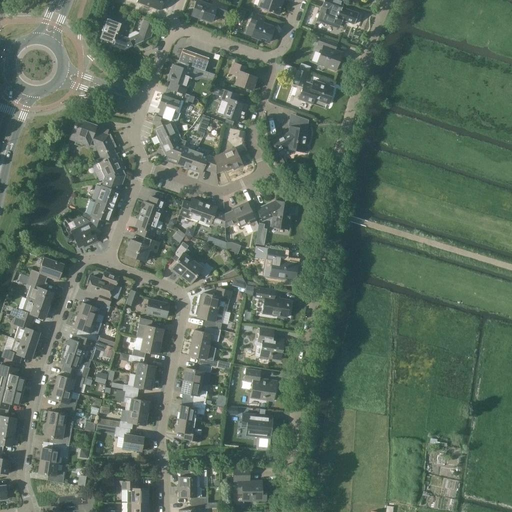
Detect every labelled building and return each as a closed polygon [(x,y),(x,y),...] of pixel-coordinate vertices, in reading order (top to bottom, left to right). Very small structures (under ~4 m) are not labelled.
[(164,0),(137,0),(137,3),(160,11),(164,0)] [(192,15),(212,22),(215,12),(225,15),(229,4),(217,0),(214,0),(212,6),(197,1),(192,15)] [(260,0),(258,7),(278,14),(283,0),(260,0)] [(356,23),(359,16),(357,15),(358,13),(341,7),(343,2),(338,0),(324,0),(322,7),(327,9),(323,20),(340,26),(338,25),(340,20),(353,25),(354,23),(356,23)] [(249,24),(245,34),(269,43),(274,27),(263,23),(265,17),(253,13),(250,24),(249,24)] [(128,38),(117,34),(121,24),(107,19),(104,26),(103,26),(101,31),(102,32),(99,39),(112,43),(111,46),(124,50),(151,37),(156,24),(143,20),(139,33),(135,31),(129,34),(128,38)] [(323,46),(317,64),(336,71),(342,52),(332,49),(334,43),(320,38),(318,45),(323,46)] [(198,48),(181,42),(177,53),(187,57),(185,64),(215,75),(219,62),(196,54),(198,48)] [(176,91),(174,98),(181,100),(187,102),(190,95),(185,94),(191,77),(189,77),(192,67),(181,63),(179,67),(173,65),(168,80),(171,82),(169,89),(176,91)] [(230,74),(238,76),(235,85),(252,91),(256,77),(244,73),(246,67),(234,63),(230,74)] [(292,82),(291,83),(303,87),(298,100),(312,104),(314,100),(329,105),(333,94),(331,93),(333,88),(314,81),(312,85),(305,82),(308,73),(296,69),(292,82)] [(224,90),(220,99),(228,102),(223,116),(241,122),(242,118),(243,119),(244,117),(243,116),(247,105),(236,101),(239,95),(224,90)] [(162,104),(158,116),(170,121),(172,120),(173,119),(178,121),(180,113),(176,112),(181,100),(174,98),(163,94),(159,104),(162,104)] [(165,155),(166,156),(176,144),(181,139),(172,120),(170,121),(158,116),(155,115),(152,123),(154,124),(156,128),(153,129),(165,155)] [(206,128),(209,120),(202,117),(199,125),(206,128)] [(288,133),(271,142),(277,152),(277,153),(281,151),(286,148),(286,149),(304,152),(308,130),(307,129),(308,120),(301,118),(299,128),(289,126),(288,133)] [(77,119),(70,139),(76,141),(75,144),(83,147),(84,144),(89,146),(94,130),(96,126),(77,119)] [(96,126),(94,130),(89,146),(96,148),(102,161),(115,155),(113,149),(115,148),(109,135),(110,131),(96,126)] [(177,165),(189,169),(196,151),(176,144),(166,156),(179,160),(177,165)] [(216,157),(216,174),(227,169),(228,171),(233,168),(234,170),(243,166),(235,148),(216,157)] [(203,169),(216,174),(216,157),(214,157),(196,151),(189,169),(202,173),(203,169)] [(106,177),(105,180),(120,185),(123,175),(120,169),(124,168),(120,159),(118,160),(115,155),(102,161),(97,163),(97,164),(97,165),(98,167),(99,168),(100,169),(102,170),(103,170),(106,177)] [(101,186),(96,201),(112,207),(114,201),(116,202),(120,192),(118,192),(120,185),(105,180),(103,186),(101,186)] [(144,202),(139,214),(157,220),(162,209),(165,202),(151,197),(148,203),(144,202)] [(186,216),(198,221),(204,203),(192,198),(190,203),(184,200),(179,215),(186,217),(186,216)] [(92,216),(91,221),(101,232),(105,221),(109,222),(112,213),(110,212),(112,207),(96,201),(90,216),(92,216)] [(256,209),(261,220),(269,217),(272,218),(271,226),(288,228),(292,204),(275,201),(256,209)] [(211,222),(225,227),(224,214),(215,211),(216,207),(204,203),(198,221),(210,225),(211,222)] [(224,214),(225,227),(238,221),(241,227),(249,223),(253,233),(257,231),(258,226),(248,203),(242,206),(241,204),(232,208),(233,210),(224,214)] [(137,234),(142,236),(152,239),(154,232),(153,232),(157,220),(139,214),(135,226),(139,228),(137,234)] [(101,232),(91,221),(71,231),(79,247),(84,245),(84,246),(97,241),(95,235),(101,232)] [(264,229),(264,224),(259,223),(255,244),(263,246),(266,229),(264,229)] [(160,242),(152,239),(142,236),(140,243),(130,239),(125,255),(145,261),(149,249),(156,252),(160,242)] [(171,268),(181,275),(193,260),(187,256),(191,251),(186,248),(188,246),(183,242),(174,253),(179,257),(171,268)] [(267,252),(264,276),(293,280),(293,277),(295,277),(296,266),(295,266),(295,263),(282,261),(283,254),(267,252)] [(32,270),(29,277),(45,282),(47,275),(58,279),(64,264),(44,257),(39,272),(32,270)] [(198,264),(193,260),(181,275),(191,283),(199,273),(205,278),(213,268),(206,263),(204,265),(202,263),(201,263),(198,264)] [(99,295),(97,302),(108,306),(111,297),(110,297),(114,285),(116,285),(119,277),(104,272),(101,280),(91,276),(86,291),(99,295)] [(34,286),(29,299),(49,306),(54,293),(45,290),(47,283),(45,282),(29,277),(27,284),(34,286)] [(246,289),(246,286),(246,285),(246,284),(242,278),(235,280),(233,279),(232,286),(246,289)] [(200,305),(224,310),(227,311),(232,290),(217,287),(215,295),(203,293),(202,295),(200,294),(198,303),(200,304),(200,305)] [(265,299),(263,314),(286,317),(289,300),(274,297),(275,290),(257,287),(255,298),(265,299)] [(131,290),(127,303),(134,306),(139,293),(131,290)] [(18,309),(16,316),(34,323),(36,316),(45,319),(49,306),(29,299),(25,311),(18,309)] [(149,299),(145,312),(166,317),(169,304),(149,299)] [(82,303),(78,315),(94,321),(97,314),(104,316),(106,311),(108,312),(110,306),(108,306),(97,302),(96,301),(94,307),(82,303)] [(224,310),(200,305),(200,306),(197,305),(196,314),(198,314),(197,317),(209,320),(208,326),(220,329),(224,310)] [(90,333),(94,321),(78,315),(73,327),(85,331),(83,337),(98,342),(100,336),(90,333)] [(20,326),(16,339),(35,346),(40,332),(31,329),(33,323),(34,323),(16,316),(13,324),(20,326)] [(145,326),(143,338),(161,341),(163,329),(151,326),(152,321),(140,318),(139,324),(145,326)] [(194,330),(191,342),(209,346),(210,340),(218,341),(221,329),(220,329),(208,326),(209,327),(207,332),(194,330)] [(274,329),(260,327),(258,340),(257,340),(256,340),(256,341),(255,341),(255,342),(254,342),(254,343),(254,344),(254,345),(255,345),(255,346),(256,346),(255,357),(259,357),(260,355),(269,356),(269,358),(279,360),(279,357),(280,357),(282,349),(281,349),(281,343),(272,342),(274,329)] [(69,338),(65,351),(82,356),(82,357),(91,360),(91,361),(91,360),(96,346),(105,349),(104,354),(112,357),(115,348),(98,342),(83,337),(81,343),(69,338)] [(132,356),(144,358),(145,352),(158,355),(161,341),(143,338),(140,350),(133,349),(132,356)] [(35,346),(16,339),(11,352),(4,349),(2,356),(19,362),(21,356),(31,359),(35,346)] [(201,358),(200,363),(212,366),(217,367),(218,361),(213,360),(215,348),(209,346),(191,342),(188,355),(201,358)] [(82,357),(82,356),(65,351),(63,350),(60,358),(62,358),(61,363),(63,364),(61,370),(81,376),(84,367),(88,368),(91,360),(82,357)] [(130,373),(136,374),(154,377),(156,366),(143,364),(144,358),(132,356),(129,355),(128,361),(132,362),(130,373)] [(186,367),(184,380),(201,383),(204,371),(211,372),(212,366),(200,363),(198,370),(186,367)] [(0,374),(4,376),(2,386),(22,391),(26,378),(16,375),(18,369),(0,364),(0,374)] [(252,382),(250,398),(274,401),(276,381),(260,378),(261,371),(246,369),(244,381),(252,382)] [(105,384),(107,375),(98,373),(96,382),(105,384)] [(151,390),(154,377),(136,374),(133,386),(124,385),(123,390),(123,391),(126,391),(138,393),(138,388),(151,390)] [(57,375),(54,387),(72,392),(75,379),(57,375)] [(193,401),(194,401),(205,403),(207,391),(200,390),(201,383),(184,380),(181,392),(194,394),(193,401)] [(0,408),(8,410),(8,409),(10,403),(19,405),(22,391),(2,386),(0,393),(0,408)] [(70,398),(72,392),(54,387),(51,399),(63,402),(62,408),(74,411),(74,410),(77,400),(70,398)] [(137,399),(138,393),(126,391),(124,403),(127,403),(126,410),(129,411),(147,413),(149,401),(137,399)] [(179,405),(177,418),(195,421),(196,413),(204,414),(206,403),(205,403),(194,401),(192,407),(179,405)] [(227,407),(226,414),(237,416),(238,408),(227,407)] [(0,429),(14,432),(16,418),(7,416),(8,410),(0,408),(0,429)] [(46,423),(71,428),(74,411),(62,408),(61,413),(48,411),(46,423)] [(147,413),(129,411),(127,422),(120,421),(120,422),(110,421),(109,426),(116,427),(130,429),(132,429),(132,423),(145,425),(147,413)] [(272,416),(243,413),(241,427),(247,427),(246,435),(270,438),(272,416)] [(195,421),(177,418),(175,430),(188,433),(187,439),(199,441),(201,429),(193,428),(195,421)] [(86,422),(84,430),(93,432),(95,424),(86,422)] [(43,433),(44,434),(44,436),(57,438),(56,443),(56,444),(68,446),(72,428),(71,428),(46,423),(46,425),(45,424),(45,425),(44,425),(44,426),(44,427),(43,427),(43,428),(43,429),(43,430),(43,431),(43,432),(43,433)] [(103,425),(96,424),(95,431),(102,432),(103,425)] [(129,435),(130,429),(116,427),(115,436),(124,438),(122,448),(141,451),(143,437),(129,435)] [(12,445),(14,432),(0,429),(0,444),(12,445)] [(66,458),(68,446),(56,444),(55,449),(42,447),(40,460),(58,463),(59,456),(66,458)] [(89,450),(81,449),(80,457),(88,458),(89,450)] [(2,451),(0,450),(0,472),(7,473),(10,460),(1,458),(2,451)] [(50,481),(63,483),(64,472),(56,471),(58,463),(40,460),(38,473),(51,475),(50,481)] [(234,468),(234,480),(238,480),(238,492),(242,492),(242,500),(266,500),(265,488),(261,488),(261,480),(249,480),(249,468),(234,468)] [(178,476),(178,487),(196,487),(200,486),(199,476),(206,476),(206,470),(190,470),(190,476),(178,476)] [(127,488),(127,502),(148,502),(148,488),(138,488),(138,481),(120,481),(120,488),(127,488)] [(190,497),(190,503),(209,502),(208,497),(200,497),(199,487),(196,487),(178,487),(178,497),(190,497)] [(148,511),(148,502),(127,502),(127,511),(148,511)] [(179,509),(178,511),(199,511),(199,508),(209,508),(209,502),(190,503),(191,509),(179,509)]
